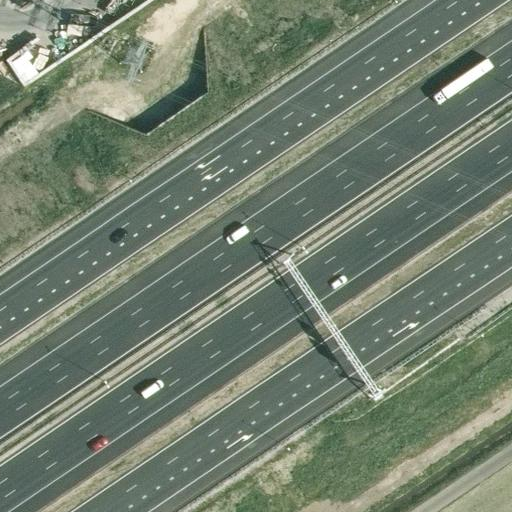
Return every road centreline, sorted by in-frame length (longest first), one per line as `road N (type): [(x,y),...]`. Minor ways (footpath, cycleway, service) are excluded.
road 1 (motorway): [(0,490),(511,144)]
road 2 (motorway): [(511,65),(0,411)]
road 3 (motorway): [(476,0),(0,320)]
road 4 (motorway): [(93,511),(511,230)]
